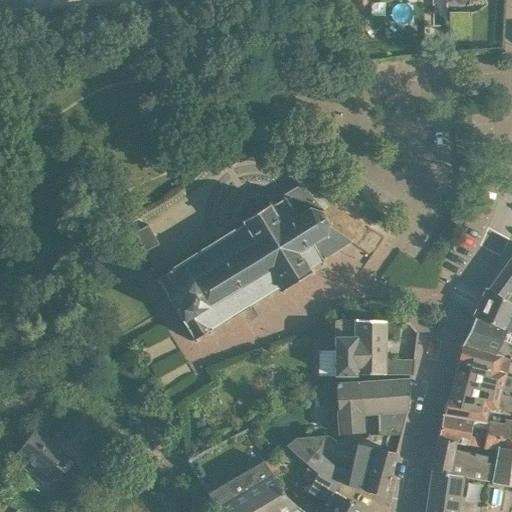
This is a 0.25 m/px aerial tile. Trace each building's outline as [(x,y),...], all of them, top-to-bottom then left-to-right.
[(325,259),(351,243),(326,226),(331,226),(330,223),(326,223),(321,215),(324,212),(321,210),(301,185),(282,197),(282,196),(280,198),(282,202),(270,209),(269,207),(270,203),(267,202),(266,207),(243,221),(238,220),(237,223),(242,224),(243,226),(231,233),(230,230),(227,232),(229,234),(217,242),(215,239),(213,241),(214,243),(202,251),(201,248),(198,249),(200,252),(188,259),(186,257),(184,258),(186,261),(172,269),(170,267),(168,268),(169,271),(158,278),(157,275),(154,277),(156,279),(153,281),(154,284),(157,282),(166,297),(182,323),(183,323),(192,338),(190,340),(191,342),(194,341),(195,343),(198,342),(196,339),(207,332),(209,335),(211,333),(210,331),(224,322),(225,325),(228,323),(226,321),(238,313),(240,316),(242,314),(241,312),(253,304),(254,307),(257,305),(255,303),(267,295),(268,298),(271,297),(269,294),(281,287),(282,288),(281,293),(283,294),(284,289),(308,275),(312,276),(313,273),(308,272),(307,270),(319,263),(321,267),(324,266),(322,262),(326,259),(325,259)] [(134,233),(144,253),(158,245),(148,226),(134,233)] [(511,256),(495,280),(487,290),(504,301),(511,289),(511,256)] [(487,290),(475,318),(502,330),(508,317),(511,318),(511,289),(504,301),(487,290)] [(511,318),(508,317),(502,330),(475,318),(460,346),(500,357),(500,358),(511,361),(511,318)] [(384,340),(397,340),(397,323),(384,323),(384,322),(354,320),(354,321),(345,321),(334,322),(334,377),(354,377),(355,376),(413,376),(414,362),(384,362),(384,340)] [(496,372),(500,358),(500,357),(460,346),(456,363),(457,364),(453,381),(499,392),(500,389),(511,392),(511,379),(504,377),(504,374),(496,372)] [(511,398),(498,395),(499,392),(453,381),(448,399),(446,399),(442,417),(472,421),(483,423),(487,408),(494,410),(495,408),(511,412),(511,409),(511,398)] [(407,410),(408,382),(358,384),(358,383),(334,384),(339,436),(361,434),(360,414),(407,410)] [(82,467),(92,454),(101,440),(69,407),(65,414),(72,418),(67,427),(60,422),(55,428),(61,432),(52,444),(35,432),(18,454),(46,474),(55,462),(62,467),(69,457),(82,467)] [(442,417),(437,441),(454,443),(467,446),(472,421),(442,417)] [(511,422),(504,422),(503,426),(488,424),(483,448),(498,450),(511,452),(511,422)] [(395,454),(374,449),(357,446),(352,471),(335,468),(303,439),(295,439),(285,445),(319,476),(333,481),(354,489),(383,498),(396,453),(395,453),(395,454)] [(453,450),(454,443),(437,441),(430,472),(458,477),(463,452),(453,450)] [(458,477),(460,477),(511,486),(511,452),(498,450),(496,459),(463,452),(458,477)] [(303,511),(286,499),(285,497),(263,461),(207,495),(217,511),(303,511)] [(454,511),(460,477),(458,477),(430,472),(424,511),(454,511)] [(364,511),(328,491),(333,481),(319,476),(309,495),(327,505),(323,511),(364,511)]
